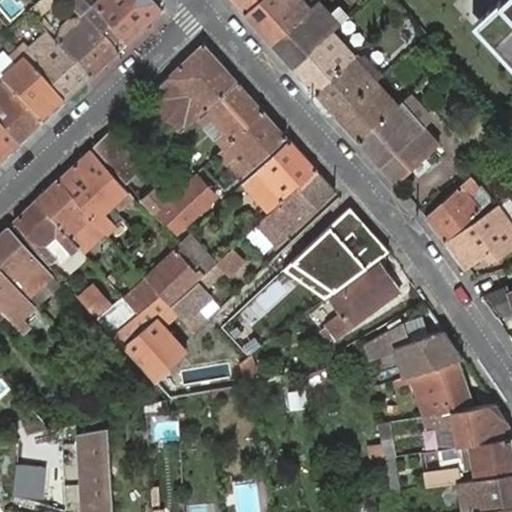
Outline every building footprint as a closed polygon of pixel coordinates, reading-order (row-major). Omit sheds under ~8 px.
[(0,0),(0,9),(13,21),(27,4),(22,0),(0,0)] [(127,45),(160,13),(147,0),(101,0),(93,8),(127,45)] [(231,0),(244,14),(259,0),(231,0)] [(259,0),(244,14),(271,44),(310,8),(302,0),(259,0)] [(316,3),(310,8),(271,44),(293,68),(332,33),(337,29),(342,24),(327,9),(319,0),(316,3)] [(316,3),(312,0),(302,0),(310,8),(316,3)] [(511,0),(499,0),(474,23),(511,63),(511,0)] [(332,5),(327,9),(342,24),(351,16),(339,3),(335,7),(332,5)] [(45,13),(37,4),(29,11),(36,20),(45,13)] [(90,79),(127,45),(93,8),(56,43),(90,79)] [(48,33),(35,44),(21,57),(64,104),(90,79),(56,43),(48,33)] [(353,57),(358,53),(350,44),(346,48),(339,41),(332,33),(293,68),(314,92),(353,57)] [(30,38),(15,51),(18,53),(21,57),(35,44),(30,38)] [(195,118),(236,79),(203,42),(168,74),(152,89),(161,98),(186,126),(195,118)] [(0,69),(10,60),(3,52),(0,54),(0,69)] [(21,57),(18,53),(11,60),(10,60),(0,69),(0,77),(3,81),(43,124),(64,104),(21,57)] [(378,79),(384,74),(376,66),(373,68),(368,62),(362,67),(353,57),(314,92),(336,117),(378,79)] [(0,77),(0,126),(18,146),(43,124),(3,81),(0,77)] [(385,86),(378,79),(336,117),(358,141),(397,106),(388,96),(382,89),(385,86)] [(263,109),(239,83),(200,119),(205,125),(213,118),(224,129),(216,137),(224,145),(263,109)] [(416,101),(410,94),(397,106),(358,141),(380,166),(423,128),(407,110),(416,101)] [(180,132),(186,126),(161,98),(155,103),(180,132)] [(432,120),(416,101),(407,110),(423,128),(426,126),(432,120)] [(263,109),(224,145),(248,171),(286,135),(263,109)] [(0,163),(18,146),(0,126),(0,163)] [(423,128),(380,166),(396,185),(442,144),(426,126),(423,128)] [(142,167),(108,130),(93,145),(126,182),(142,167)] [(278,204),(315,169),(289,139),(258,168),(250,175),(255,180),(262,173),(280,192),(273,199),(278,204)] [(138,203),(90,148),(74,162),(58,178),(92,217),(101,226),(106,232),(114,225),(103,211),(111,204),(101,193),(105,189),(115,200),(120,196),(127,205),(130,202),(133,207),(138,203)] [(286,234),(333,189),(315,169),(278,204),(257,224),(260,227),(262,229),(275,243),(285,233),(286,234)] [(215,194),(195,172),(171,195),(173,198),(191,217),(215,194)] [(262,173),(255,180),(273,199),(280,192),(262,173)] [(255,180),(250,175),(241,184),(246,188),(255,180)] [(425,216),(445,242),(492,199),(489,195),(481,186),(471,176),(425,216)] [(92,217),(58,178),(36,198),(77,245),(79,247),(86,240),(77,230),(92,217)] [(155,184),(140,198),(152,212),(167,198),(155,184)] [(111,204),(115,200),(105,189),(101,193),(111,204)] [(77,245),(36,198),(13,220),(49,260),(55,255),(60,261),(77,245)] [(175,231),(191,217),(173,198),(157,213),(175,231)] [(511,208),(506,199),(498,204),(511,225),(511,208)] [(463,268),(464,270),(483,256),(487,253),(485,249),(488,246),(497,258),(511,248),(511,225),(498,204),(481,217),(471,223),(445,242),(463,268)] [(388,250),(349,206),(281,269),(324,298),(388,250)] [(101,226),(92,217),(77,230),(86,240),(101,226)] [(0,263),(28,294),(50,274),(6,226),(0,231),(0,263)] [(189,234),(180,242),(206,271),(215,262),(189,234)] [(79,247),(77,245),(60,261),(66,268),(83,252),(79,247)] [(487,253),(483,256),(489,264),(497,258),(488,246),(485,249),(487,253)] [(161,294),(170,304),(196,280),(204,273),(199,267),(195,270),(193,269),(192,270),(188,265),(190,264),(176,248),(146,277),(161,294)] [(197,281),(203,288),(223,269),(229,275),(234,275),(242,267),(244,261),(231,248),(216,264),(215,262),(206,271),(204,273),(196,280),(197,281)] [(391,279),(379,263),(331,298),(341,313),(327,324),(321,329),(329,341),(335,336),(400,289),(392,279),(391,279)] [(0,307),(5,313),(22,331),(30,324),(28,321),(23,316),(34,307),(0,269),(0,307)] [(28,294),(37,303),(46,295),(50,292),(59,284),(50,274),(28,294)] [(161,294),(146,277),(124,297),(138,313),(161,294)] [(193,331),(207,319),(197,308),(210,296),(203,288),(197,281),(171,306),(174,310),(193,331)] [(77,296),(95,315),(109,302),(92,283),(77,296)] [(482,296),(496,316),(511,312),(511,293),(509,294),(506,286),(482,296)] [(164,319),(174,310),(171,306),(170,304),(161,294),(138,313),(136,315),(118,330),(112,334),(123,346),(123,345),(154,380),(184,352),(155,320),(160,315),(164,319)] [(124,297),(99,320),(112,334),(118,330),(136,315),(138,313),(124,297)] [(23,316),(28,321),(34,315),(38,311),(34,307),(23,316)] [(412,336),(429,331),(424,314),(407,318),(412,336)] [(395,347),(406,376),(458,358),(463,357),(443,328),(408,340),(402,321),(383,332),(389,349),(395,347)] [(362,343),(366,359),(391,355),(389,349),(383,332),(362,343)] [(255,371),(250,354),(240,361),(244,378),(252,376),(251,372),(255,371)] [(406,376),(407,382),(412,380),(420,377),(431,409),(452,405),(472,398),(458,358),(406,376)] [(327,366),(304,375),(306,390),(332,381),(327,366)] [(406,376),(393,380),(395,386),(407,382),(406,376)] [(412,380),(424,415),(431,414),(432,414),(431,409),(420,377),(412,380)] [(432,414),(431,414),(434,427),(438,426),(454,423),(458,444),(462,444),(511,435),(509,424),(494,402),(452,410),(432,414)] [(156,421),(157,438),(179,437),(178,421),(156,421)] [(389,422),(378,424),(380,435),(391,434),(389,422)] [(454,423),(438,426),(441,448),(458,444),(454,423)] [(112,511),(107,427),(80,433),(85,511),(112,511)] [(511,470),(511,439),(511,435),(462,444),(466,466),(445,470),(447,482),(459,480),(511,470)] [(392,439),(381,441),(384,458),(385,458),(393,456),(395,456),(392,439)] [(466,466),(462,444),(458,444),(441,448),(445,470),(466,466)] [(393,456),(385,458),(391,492),(399,491),(393,456)] [(41,499),(44,467),(19,464),(15,496),(41,499)] [(511,503),(511,470),(459,480),(461,488),(470,486),(473,502),(463,503),(465,511),(511,503)] [(470,486),(461,488),(463,503),(473,502),(470,486)] [(399,491),(391,492),(393,505),(401,504),(399,491)] [(511,511),(511,503),(465,511),(462,511),(511,511)]
